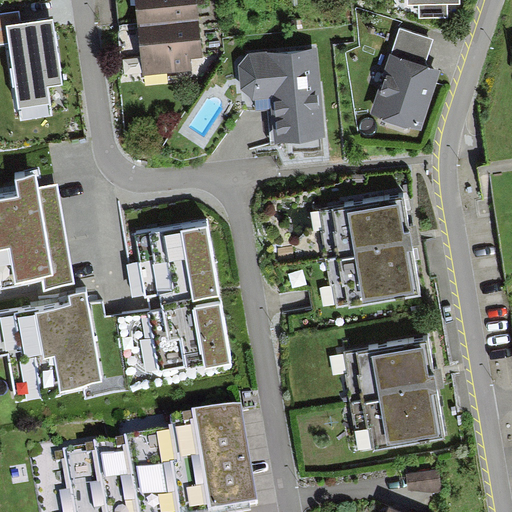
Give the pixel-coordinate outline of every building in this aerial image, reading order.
[(135,0),(143,73),(192,68),(191,51),(203,50),(197,0),(135,0)] [(18,12),(0,14),(0,44),(9,43),(21,122),(53,117),(48,87),(64,85),(55,30),(54,19),(20,24),(18,12)] [(433,36),(399,25),(370,110),(422,127),(443,65),(425,60),(433,36)] [(319,43),(249,49),(239,62),(241,85),(253,96),(269,95),(274,138),(291,137),(292,148),(322,146),(321,134),(327,133),(319,43)] [(19,187),(0,189),(0,282),(41,276),(43,286),(76,280),(58,179),(39,183),(36,167),(16,170),(19,187)] [(405,190),(318,204),(335,304),(421,290),(405,190)] [(207,217),(124,231),(135,293),(148,291),(151,308),(114,315),(127,389),(159,384),(157,370),(231,358),(207,217)] [(70,296),(0,307),(0,353),(7,352),(15,400),(83,388),(85,397),(127,389),(114,315),(106,316),(103,299),(89,301),(86,285),(68,288),(70,296)] [(429,335),(345,350),(363,446),(446,431),(429,335)] [(173,431),(62,451),(72,511),(227,511),(261,506),(243,407),(171,420),(173,431)] [(410,490),(443,489),(442,471),(409,472),(410,490)] [(417,511),(389,500),(383,511),(417,511)]
